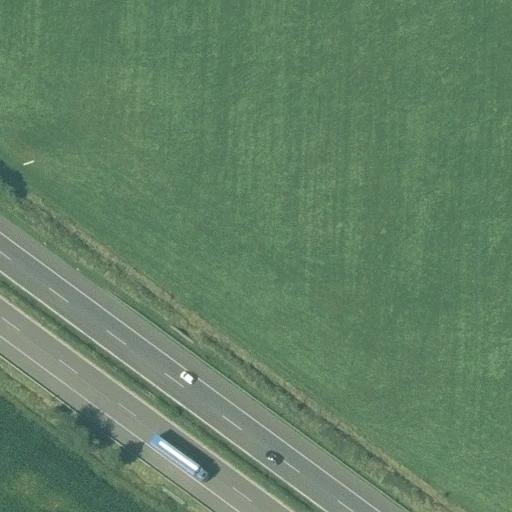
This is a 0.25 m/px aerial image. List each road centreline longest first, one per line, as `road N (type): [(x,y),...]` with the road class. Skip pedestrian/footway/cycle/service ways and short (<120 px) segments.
road 1 (motorway): [(368,511),(0,236)]
road 2 (motorway): [(0,305),(274,511)]
